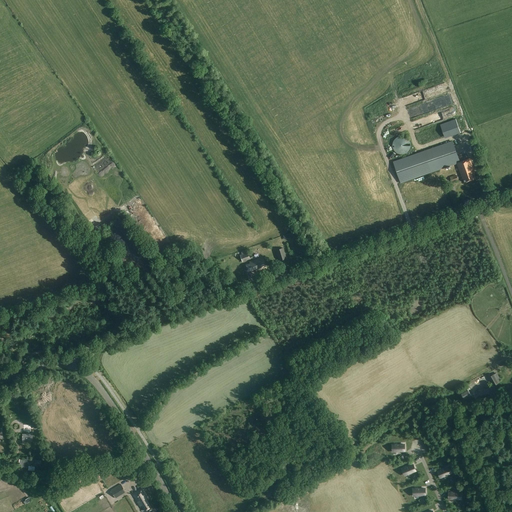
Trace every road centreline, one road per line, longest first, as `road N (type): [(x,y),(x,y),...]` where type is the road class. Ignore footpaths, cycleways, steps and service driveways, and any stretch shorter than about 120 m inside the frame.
road 1 (tertiary): [(73,367),(86,349),(150,323),(511,195)]
road 2 (track): [(418,148),(406,112),(454,95),(416,0)]
road 3 (tertiary): [(173,511),(111,404),(73,367)]
